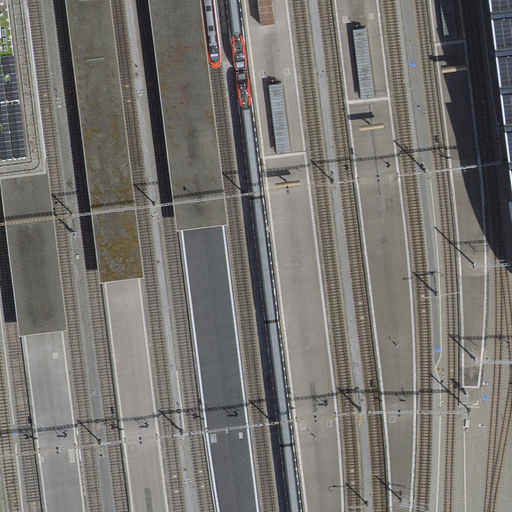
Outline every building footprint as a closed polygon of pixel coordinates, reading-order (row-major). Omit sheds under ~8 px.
[(22,0),(0,0),(0,205),(6,205),(47,200),(22,0)] [(70,0),(101,282),(139,278),(111,0),(70,0)] [(178,227),(230,221),(203,0),(150,0),(174,200),(178,227)] [(257,0),(259,23),(275,22),(273,0),(257,0)] [(511,0),(488,0),(509,172),(511,193),(511,0)] [(22,334),(64,328),(47,200),(6,205),(22,334)]
